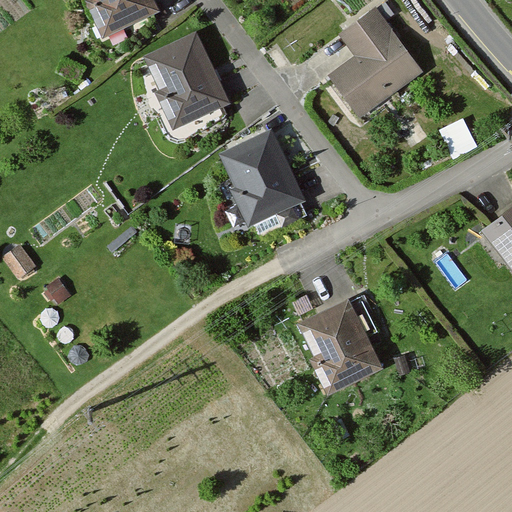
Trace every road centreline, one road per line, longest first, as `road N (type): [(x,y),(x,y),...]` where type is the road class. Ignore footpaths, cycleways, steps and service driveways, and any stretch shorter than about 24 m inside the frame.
road 1 (track): [(370,214),(89,388),(0,462)]
road 2 (residential): [(511,148),(370,214),(206,0)]
